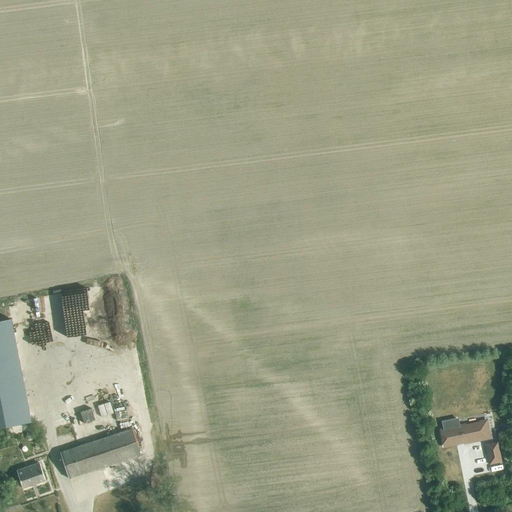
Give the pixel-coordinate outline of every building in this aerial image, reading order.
[(76,356),(99,352),(97,336),(114,334),(116,349),(136,346),(128,286),(86,292),(85,287),(67,290),(76,356)] [(12,320),(0,321),(0,428),(32,423),(12,320)] [(48,405),(54,421),(69,416),(64,400),(48,405)] [(117,411),(119,419),(130,417),(128,409),(117,411)] [(440,430),(444,449),(458,446),(458,445),(464,444),(464,445),(492,439),(490,431),(489,431),(488,428),(489,428),(488,419),(479,421),(479,422),(466,425),(466,424),(460,425),(458,418),(442,422),(443,429),(440,430)] [(102,421),(90,422),(92,436),(104,434),(102,421)] [(61,453),(69,479),(140,456),(131,429),(61,453)] [(498,443),(485,445),(490,465),(502,463),(498,443)] [(11,457),(14,466),(29,461),(26,451),(11,457)] [(17,471),(23,488),(45,481),(40,463),(17,471)]
